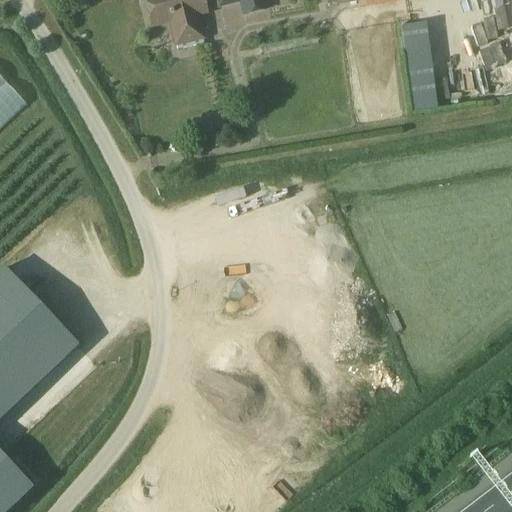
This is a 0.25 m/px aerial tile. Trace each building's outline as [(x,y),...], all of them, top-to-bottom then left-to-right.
[(203,0),(145,0),(152,27),(171,22),(178,50),(204,44),(197,16),(207,13),(203,0)] [(253,0),(211,0),(214,11),(236,7),(237,14),(256,9),(253,0)] [(0,76),(0,130),(27,106),(0,76)] [(224,114),(218,115),(214,121),(216,127),(221,130),(228,129),(231,123),(230,117),(224,114)] [(0,264),(0,511),(29,484),(0,453),(0,405),(71,339),(0,264)]
